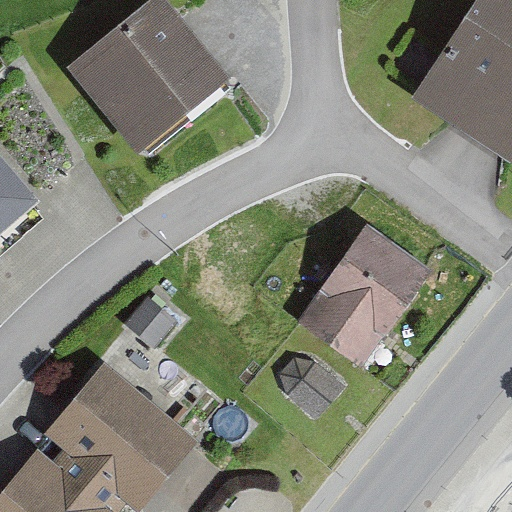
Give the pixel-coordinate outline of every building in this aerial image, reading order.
[(178,0),(169,0),(84,76),(165,166),(256,85),(178,0)] [(511,0),(469,0),(412,87),(481,132),(511,152),(511,0)] [(0,138),(0,277),(67,227),(0,138)] [(433,267),(369,218),(296,312),(361,362),(433,267)] [(185,336),(164,317),(146,338),(167,357),(185,336)] [(347,386),(316,359),(295,354),(279,372),(286,391),(318,419),(347,386)] [(105,365),(0,486),(0,511),(134,511),(195,443),(105,365)]
